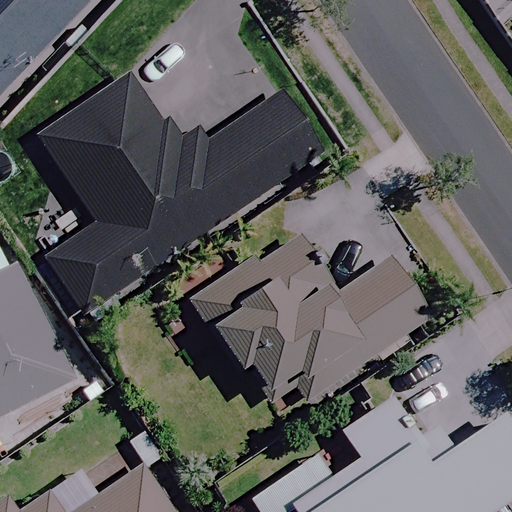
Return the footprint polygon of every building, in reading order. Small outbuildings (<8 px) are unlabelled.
[(0,0),(0,90),(83,0),(0,0)] [(172,148),(127,80),(33,142),(90,228),(39,262),(76,318),(315,158),(274,97),(208,142),(199,129),(172,148)] [(257,401),(291,383),(292,385),(343,358),(351,373),(425,333),(386,262),(323,297),(292,240),(183,300),(225,377),(239,369),(257,401)] [(0,420),(67,384),(7,271),(0,274),(0,420)] [(418,448),(386,400),(333,435),(353,464),(326,483),(310,459),(243,503),(249,511),(491,511),(511,499),(511,433),(490,400),(418,448)] [(163,511),(121,449),(26,511),(2,511),(0,508),(0,511),(163,511)]
